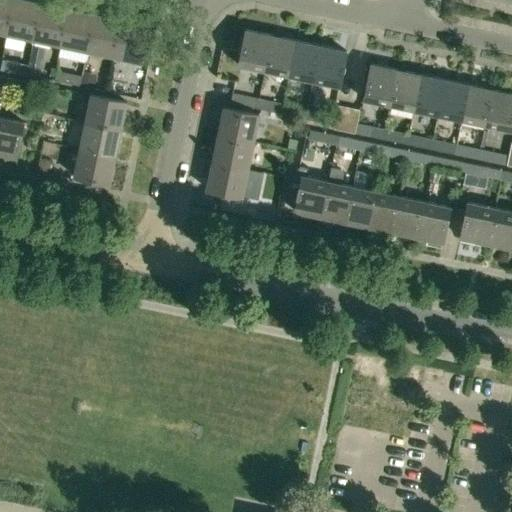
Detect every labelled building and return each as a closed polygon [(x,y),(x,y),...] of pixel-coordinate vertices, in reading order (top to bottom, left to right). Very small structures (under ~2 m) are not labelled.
[(0,0),(0,31),(8,33),(14,0),(0,0)] [(34,39),(42,3),(28,0),(14,0),(8,33),(34,39)] [(61,44),(69,8),(42,3),(34,39),(61,44)] [(88,50),(95,14),(69,8),(61,44),(88,50)] [(114,56),(122,20),(95,14),(88,50),(114,56)] [(122,20),(114,56),(134,60),(129,83),(142,86),(147,62),(141,61),(148,25),(122,20)] [(265,70),(272,35),(246,29),(238,64),(265,70)] [(289,75),(296,40),(272,35),(265,70),(289,75)] [(312,80),(320,45),(296,40),(289,75),(312,80)] [(320,45),(312,80),(339,86),(346,50),(320,45)] [(2,59),(0,69),(17,73),(19,63),(2,59)] [(42,63),(29,61),(29,64),(28,68),(27,75),(33,76),(40,77),(42,63)] [(390,104),(397,69),(371,63),(363,99),(390,104)] [(414,109),(421,74),(397,69),(390,104),(414,109)] [(78,73),(71,71),(68,82),(75,84),(80,85),(83,74),(78,73)] [(96,74),(83,72),(80,85),(93,88),(96,74)] [(438,114),(445,79),(421,74),(414,109),(438,114)] [(5,77),(3,86),(29,91),(31,82),(5,77)] [(462,119),(469,84),(445,79),(438,114),(462,119)] [(485,124),(493,89),(469,84),(462,119),(485,124)] [(511,92),(493,89),(485,124),(511,130),(511,129),(511,92)] [(85,122),(121,129),(126,102),(91,94),(85,122)] [(257,108),(259,99),(232,94),(230,103),(257,108)] [(281,113),(283,104),(259,99),(257,108),(281,113)] [(304,118),(306,109),(283,104),(281,113),(304,118)] [(343,130),(348,107),(337,105),(335,115),(306,109),(304,118),(333,124),(332,128),(343,130)] [(218,134),(253,142),(259,115),(223,107),(218,134)] [(383,138),(385,129),(357,124),(360,110),(348,107),(343,130),(383,138)] [(0,116),(0,153),(16,157),(23,121),(0,116)] [(115,156),(121,129),(85,122),(79,149),(115,156)] [(407,143),(409,135),(385,129),(383,138),(407,143)] [(336,144),(338,135),(310,130),(309,139),(336,144)] [(248,168),(253,142),(218,134),(212,161),(248,168)] [(360,149),(362,140),(338,135),(336,144),(360,149)] [(431,148),(432,140),(409,135),(407,143),(431,148)] [(383,154),(385,145),(362,140),(360,149),(383,154)] [(454,154),(456,145),(432,140),(431,148),(454,154)] [(511,165),(511,141),(511,142),(509,156),(480,150),(478,158),(511,165)] [(407,159),(409,150),(385,145),(383,154),(407,159)] [(478,158),(480,150),(456,145),(454,154),(478,158)] [(110,183),(115,156),(79,149),(74,175),(110,183)] [(431,164),(433,155),(409,150),(407,159),(431,164)] [(433,155),(431,164),(457,170),(459,160),(433,155)] [(38,167),(37,173),(50,176),(51,171),(53,160),(46,158),(40,157),(38,167)] [(242,196),(248,168),(212,161),(206,188),(242,196)] [(500,179),(502,170),(476,164),(473,174),(500,179)] [(352,186),(341,183),(344,169),(331,166),(328,181),(321,216),(344,221),(352,186)] [(511,181),(511,172),(502,170),(500,179),(511,181)] [(321,216),(328,181),(301,175),(294,211),(321,216)] [(368,226),(376,191),(352,186),(344,221),(368,226)] [(392,231),(400,196),(376,191),(368,226),(392,231)] [(416,236),(424,201),(400,196),(392,231),(416,236)] [(441,247),(442,242),(450,206),(424,201),(416,236),(427,239),(426,244),(441,247)] [(487,243),(494,207),(468,201),(460,237),(487,243)] [(511,248),(511,240),(511,210),(494,207),(487,243),(511,248)] [(350,322),(349,327),(365,331),(366,326),(350,322)] [(351,376),(346,399),(368,403),(373,380),(351,376)] [(410,418),(393,415),(391,426),(408,430),(410,418)]
